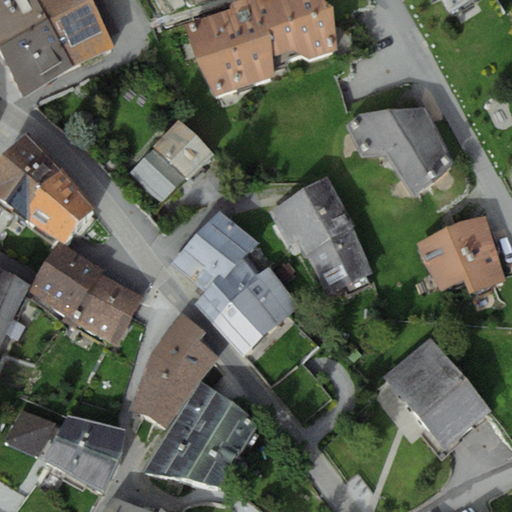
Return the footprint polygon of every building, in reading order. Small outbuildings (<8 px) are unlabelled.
[(0,0),(0,64),(48,39),(27,0),(0,0)] [(27,0),(48,39),(71,81),(114,59),(108,48),(121,41),(98,0),(27,0)] [(229,24),(184,38),(196,80),(216,110),(274,90),(272,71),(294,65),(308,72),(338,63),(334,27),(305,0),(276,0),(231,15),(229,24)] [(435,0),(453,27),(495,0),(435,0)] [(71,81),(48,39),(0,64),(0,66),(22,108),(71,81)] [(437,194),(453,173),(430,119),(358,122),(346,130),(362,162),(387,164),(413,206),(437,194)] [(180,121),(130,171),(162,203),(213,153),(180,121)] [(0,157),(0,199),(21,213),(62,169),(28,131),(2,153),(0,157)] [(95,207),(62,169),(21,213),(63,243),(95,207)] [(354,226),(328,177),(302,188),(267,212),(290,246),(297,240),(307,256),(326,295),(374,273),(354,226)] [(221,210),(197,235),(234,264),(246,254),(259,242),(221,210)] [(484,217),(452,229),(470,278),(464,280),(469,293),(507,279),(484,217)] [(440,289),(464,280),(470,278),(452,229),(417,243),(424,263),(440,289)] [(221,277),(234,264),(197,235),(172,263),(204,293),(221,277)] [(60,242),(29,291),(71,318),(101,272),(103,269),(60,242)] [(234,264),(221,277),(238,294),(260,271),(246,254),(234,264)] [(269,266),(260,271),(238,294),(213,320),(243,357),(296,307),(269,266)] [(0,268),(0,318),(11,322),(29,285),(0,268)] [(118,345),(143,297),(101,272),(71,318),(118,345)] [(213,320),(238,294),(221,277),(204,293),(197,302),(213,320)] [(152,352),(195,386),(219,356),(199,340),(205,332),(182,314),(152,352)] [(0,345),(11,322),(0,318),(0,345)] [(431,338),(385,377),(445,448),(491,410),(431,338)] [(195,386),(152,352),(132,410),(165,427),(195,386)] [(258,425),(202,381),(143,472),(220,485),(258,425)] [(55,425),(22,409),(6,442),(39,458),(55,425)] [(124,429),(69,414),(44,459),(103,492),(121,454),(124,429)] [(156,511),(115,497),(104,511),(166,511),(161,507),(157,511),(156,511)]
